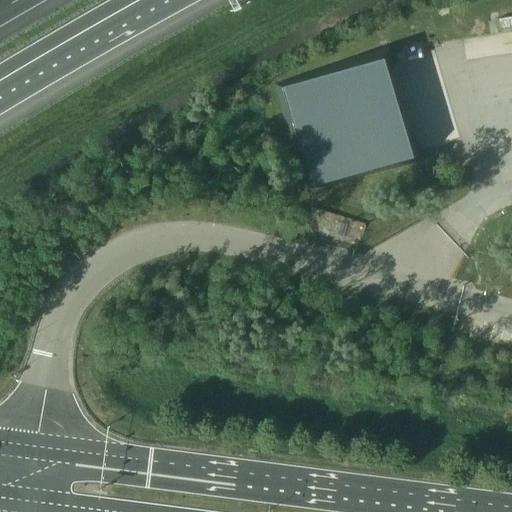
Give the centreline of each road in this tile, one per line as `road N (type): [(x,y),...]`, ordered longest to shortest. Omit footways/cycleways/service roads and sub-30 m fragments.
road 1 (secondary): [(497,511),(37,447)]
road 2 (motorway): [(0,82),(143,0)]
